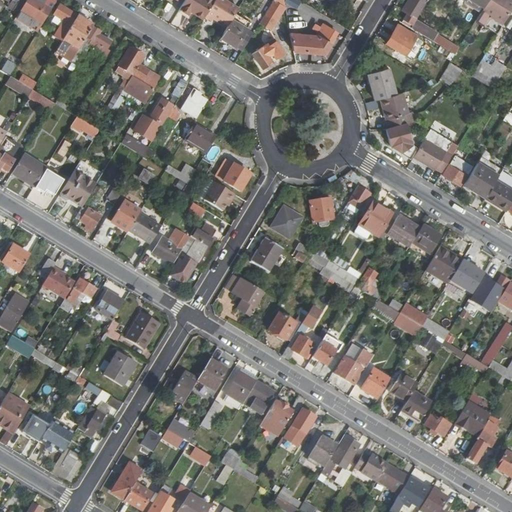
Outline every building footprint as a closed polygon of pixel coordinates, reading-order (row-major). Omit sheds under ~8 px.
[(25,0),(23,4),(21,7),(43,21),(51,9),(45,5),(47,0),(25,0)] [(49,0),(47,0),(45,5),(51,9),(54,3),(49,0)] [(213,0),(184,0),(180,9),(188,14),(190,10),(202,18),(204,16),(213,0)] [(237,8),(225,0),(213,0),(204,16),(212,20),(215,16),(227,24),(237,8)] [(410,0),(405,10),(409,13),(403,22),(411,27),(416,20),(428,0),(410,0)] [(511,0),(486,0),(483,7),(482,8),(481,10),(503,23),(504,22),(511,8),(511,0)] [(58,5),(52,14),(61,20),(52,35),(59,40),(74,15),(58,5)] [(268,6),(259,21),(270,28),(279,12),(268,6)] [(234,13),(220,36),(242,50),(252,33),(245,29),(248,22),(234,13)] [(76,15),(62,40),(67,43),(62,52),(72,58),(61,77),(67,81),(79,62),(73,59),(87,36),(88,37),(87,39),(90,41),(88,44),(106,56),(109,51),(106,49),(110,42),(98,34),(99,32),(92,27),(93,26),(76,15)] [(437,33),(419,22),(414,29),(433,40),(437,33)] [(289,34),(293,51),(323,54),(324,55),(336,33),(323,25),(316,38),(289,34)] [(386,44),(405,56),(417,37),(398,25),(386,44)] [(62,40),(56,49),(62,52),(67,43),(62,40)] [(267,43),(252,53),(262,68),(272,62),(268,56),(273,53),(276,57),(284,51),(276,40),(268,45),(267,43)] [(437,50),(451,59),(454,54),(440,45),(437,50)] [(130,49),(115,72),(125,78),(128,80),(131,76),(141,82),(147,71),(137,65),(142,57),(130,49)] [(405,64),(414,70),(417,65),(408,59),(405,64)] [(448,62),(440,80),(453,85),(461,68),(448,62)] [(479,63),(471,76),(492,89),(505,68),(495,62),(490,69),(479,63)] [(367,75),(373,101),(378,100),(379,100),(394,96),(388,70),(367,75)] [(147,71),(141,82),(149,86),(154,76),(147,71)] [(128,80),(123,89),(145,103),(153,89),(141,82),(131,76),(128,80)] [(181,79),(172,93),(179,97),(181,93),(187,83),(181,79)] [(187,83),(181,93),(187,97),(194,86),(187,83)] [(32,89),(28,96),(50,110),(54,103),(32,89)] [(511,100),(492,89),(481,107),(490,112),(498,99),(511,107),(511,105),(511,100)] [(188,102),(191,104),(180,123),(188,128),(208,95),(200,90),(196,97),(191,95),(189,99),(190,99),(188,102)] [(394,96),(379,100),(380,109),(381,109),(383,121),(384,121),(385,128),(386,128),(386,130),(387,129),(406,123),(419,119),(416,110),(412,111),(406,93),(394,96)] [(118,110),(123,98),(114,94),(109,106),(118,110)] [(175,104),(168,115),(175,120),(182,108),(175,104)] [(76,117),(68,129),(75,133),(82,120),(76,117)] [(150,140),(158,127),(142,117),(134,130),(150,140)] [(383,141),(411,159),(418,147),(413,145),(406,123),(387,129),(386,130),(386,128),(379,129),(383,141)] [(184,139),(206,152),(215,137),(194,124),(184,139)] [(418,148),(413,157),(435,170),(436,168),(441,171),(457,146),(446,139),(429,129),(418,148)] [(124,137),(121,144),(143,157),(145,153),(129,143),(130,141),(124,137)] [(220,142),(214,152),(215,152),(223,157),(229,148),(220,142)] [(454,156),(443,175),(459,185),(471,167),(462,161),(466,153),(456,147),(452,154),(454,156)] [(12,148),(7,156),(15,160),(20,152),(12,148)] [(475,148),(469,157),(477,162),(483,153),(475,148)] [(215,152),(209,163),(212,165),(217,167),(224,157),(223,157),(215,152)] [(0,170),(1,169),(8,172),(15,160),(7,156),(3,153),(1,156),(0,155),(0,170)] [(23,154),(13,171),(20,176),(18,178),(34,188),(45,168),(23,154)] [(224,161),(220,167),(228,172),(232,166),(224,161)] [(228,172),(222,181),(239,192),(250,174),(233,163),(232,166),(228,172)] [(477,163),(463,186),(471,191),(473,188),(485,196),(496,179),(498,176),(477,163)] [(148,164),(140,177),(149,183),(154,176),(150,173),(153,168),(148,164)] [(165,171),(187,184),(196,169),(190,165),(183,176),(168,166),(165,171)] [(219,166),(213,176),(222,181),(228,172),(220,167),(219,166)] [(47,170),(35,188),(44,193),(45,190),(54,196),(63,181),(47,170)] [(82,208),(96,185),(74,171),(60,194),(61,198),(66,201),(69,200),(71,198),(73,199),(72,201),(82,208)] [(511,189),(496,179),(485,196),(507,210),(511,201),(511,189)] [(159,192),(172,199),(181,184),(176,180),(170,190),(163,185),(159,192)] [(213,182),(203,199),(222,211),(226,205),(228,202),(230,203),(235,195),(213,182)] [(115,187),(106,200),(114,205),(122,191),(115,187)] [(357,187),(347,203),(358,210),(366,199),(369,200),(372,196),(357,187)] [(307,203),(310,224),(317,223),(318,229),(328,227),(327,221),(333,220),(330,199),(307,203)] [(111,222),(129,231),(141,212),(124,201),(111,222)] [(194,203),(191,210),(201,216),(205,210),(194,203)] [(372,203),(359,225),(369,230),(378,236),(388,220),(392,215),(372,203)] [(83,206),(78,215),(76,218),(87,225),(85,228),(92,232),(103,214),(89,206),(87,209),(83,206)] [(283,207),(270,227),(288,238),(301,218),(283,207)] [(139,213),(129,231),(137,237),(138,235),(144,239),(144,240),(151,245),(162,226),(139,213)] [(394,223),(387,234),(408,247),(415,235),(419,229),(398,216),(394,223)] [(182,250),(180,253),(185,256),(188,251),(200,258),(218,227),(206,220),(199,231),(196,230),(192,237),(190,236),(182,250)] [(394,223),(388,220),(378,236),(383,240),(387,234),(394,223)] [(359,225),(354,232),(364,238),(369,230),(359,225)] [(415,235),(434,246),(440,237),(421,225),(419,229),(415,235)] [(163,238),(154,253),(173,265),(176,258),(182,250),(163,238)] [(265,240),(251,262),(268,273),(282,250),(265,240)] [(294,250),(306,257),(316,263),(314,253),(298,243),(294,250)] [(13,244),(3,259),(20,270),(30,255),(13,244)] [(439,248),(425,270),(448,284),(449,282),(461,262),(462,261),(439,248)] [(291,255),(303,262),(306,257),(294,250),(291,255)] [(180,253),(176,258),(178,260),(169,275),(176,280),(181,283),(186,282),(188,277),(200,258),(188,251),(185,256),(180,253)] [(49,258),(42,270),(49,274),(54,267),(56,263),(49,258)] [(332,273),(355,286),(357,282),(359,280),(328,261),(324,267),(332,273)] [(461,262),(449,282),(472,295),(484,275),(461,262)] [(49,274),(43,284),(65,298),(68,294),(75,283),(65,276),(60,273),(61,271),(54,267),(49,274)] [(324,267),(321,272),(329,278),(329,277),(332,273),(324,267)] [(355,286),(376,299),(381,292),(371,286),(378,274),(368,268),(359,283),(357,282),(355,286)] [(329,277),(352,290),(355,286),(332,273),(329,277)] [(497,283),(506,286),(509,278),(500,274),(497,283)] [(242,300),(237,308),(249,315),(262,294),(232,275),(224,288),(242,300)] [(80,279),(70,296),(76,299),(81,302),(85,295),(90,298),(96,289),(80,279)] [(476,292),(491,301),(485,310),(490,313),(503,290),(484,279),(476,292)] [(511,285),(509,283),(498,301),(511,309),(511,285)] [(107,291),(100,303),(103,305),(99,311),(113,320),(124,302),(107,291)] [(355,292),(348,304),(361,312),(364,307),(357,302),(360,295),(355,292)] [(65,298),(60,307),(68,312),(76,299),(70,296),(68,294),(65,298)] [(386,305),(390,308),(393,303),(383,297),(379,301),(386,305)] [(12,298),(0,317),(0,327),(11,335),(18,325),(15,323),(27,304),(19,299),(18,302),(12,298)] [(372,307),(381,313),(386,305),(379,301),(376,299),(372,307)] [(405,302),(399,313),(406,317),(399,328),(414,337),(427,315),(405,302)] [(381,313),(394,320),(399,313),(390,308),(386,305),(381,313)] [(289,343),(281,355),(287,359),(291,351),(303,358),(312,344),(300,336),(306,326),(309,328),(319,311),(311,306),(299,326),(289,343)] [(139,312),(124,337),(142,348),(157,323),(139,312)] [(267,330),(289,343),(299,326),(278,313),(267,330)] [(422,327),(444,340),(448,333),(426,319),(422,327)] [(499,333),(483,359),(490,363),(491,360),(511,326),(507,323),(500,333),(499,333)] [(102,326),(96,337),(100,340),(104,334),(108,328),(109,326),(106,325),(104,328),(102,326)] [(104,334),(116,342),(120,336),(108,328),(104,334)] [(426,333),(419,345),(427,350),(427,349),(435,354),(441,344),(442,343),(426,333)] [(37,344),(28,338),(25,343),(34,349),(37,344)] [(321,341),(312,356),(326,365),(336,350),(321,341)] [(450,344),(448,348),(456,354),(459,349),(450,344)] [(466,354),(459,349),(455,355),(463,359),(466,354)] [(344,358),(334,374),(351,385),(370,356),(362,351),(353,364),(344,358)] [(117,352),(103,374),(121,385),(135,363),(117,352)] [(45,357),(42,363),(58,371),(61,365),(45,357)] [(210,358),(198,379),(197,380),(213,390),(223,375),(221,373),(225,367),(210,358)] [(487,367),(510,381),(511,377),(511,360),(506,370),(491,360),(490,363),(487,367)] [(83,368),(78,376),(83,378),(88,371),(83,368)] [(69,370),(65,377),(74,382),(76,379),(78,376),(69,370)] [(360,389),(377,400),(389,380),(373,370),(360,389)] [(185,371),(171,396),(183,403),(197,380),(198,379),(185,371)] [(239,371),(226,393),(242,402),(248,393),(256,381),(239,371)] [(389,392),(406,402),(411,393),(417,384),(400,374),(389,392)] [(76,379),(84,384),(86,381),(83,378),(78,376),(76,379)] [(256,381),(248,393),(267,404),(275,391),(256,380),(256,381)] [(86,389),(81,397),(92,404),(97,395),(86,389)] [(406,402),(401,411),(419,421),(429,404),(411,393),(406,402)] [(6,395),(0,404),(0,425),(7,430),(7,429),(13,433),(27,410),(13,402),(14,400),(6,395)] [(298,395),(292,405),(299,409),(305,399),(298,395)] [(106,403),(115,409),(119,403),(109,397),(106,403)] [(274,399),(266,413),(259,424),(278,436),(288,420),(293,411),(274,399)] [(205,414),(213,419),(222,405),(214,400),(205,414)] [(467,400),(453,422),(476,436),(479,430),(490,414),(467,400)] [(90,407),(76,429),(90,438),(104,415),(90,407)] [(315,417),(302,409),(283,440),(296,448),(315,417)] [(208,427),(213,419),(205,414),(200,423),(208,427)] [(432,415),(425,427),(443,437),(450,426),(432,415)] [(32,416),(21,433),(37,443),(38,441),(47,426),(32,416)] [(47,426),(38,441),(43,443),(42,444),(42,449),(49,453),(53,451),(53,450),(61,454),(64,450),(70,439),(48,425),(47,426)] [(149,428),(139,443),(153,452),(162,437),(149,428)] [(7,430),(0,440),(0,443),(5,446),(13,433),(7,429),(7,430)] [(471,444),(466,451),(469,453),(464,459),(474,465),(486,445),(485,445),(490,437),(479,430),(476,436),(474,438),(476,440),(473,445),(471,444)] [(168,431),(161,442),(169,447),(175,436),(168,431)] [(359,444),(346,436),(344,434),(338,445),(328,461),(325,466),(331,470),(335,463),(344,468),(349,460),(359,444)] [(321,435),(308,456),(325,467),(325,466),(328,461),(338,445),(321,435)] [(190,454),(204,463),(209,456),(195,447),(190,454)] [(64,450),(55,465),(72,476),(79,465),(75,463),(78,458),(71,454),(68,458),(66,457),(69,452),(64,450)] [(511,456),(505,452),(495,469),(511,479),(511,476),(511,456)] [(363,453),(355,466),(362,470),(361,471),(377,480),(387,463),(379,458),(377,460),(371,455),(370,457),(363,453)] [(232,469),(238,460),(227,454),(222,462),(232,469)] [(116,482),(119,484),(112,494),(123,501),(133,484),(141,472),(127,463),(116,482)] [(387,463),(377,480),(376,481),(398,494),(409,477),(409,476),(387,463)] [(232,469),(246,477),(249,472),(236,464),(232,469)] [(342,471),(337,481),(343,485),(349,475),(342,471)] [(249,472),(246,477),(255,482),(258,478),(249,472)] [(409,477),(398,494),(390,508),(396,511),(398,511),(407,498),(413,502),(414,500),(421,503),(429,490),(409,477)] [(133,484),(123,501),(139,511),(150,495),(133,484)] [(180,487),(173,498),(181,504),(186,496),(188,492),(180,487)] [(434,490),(421,510),(424,511),(443,511),(440,510),(447,498),(434,490)] [(154,503),(148,511),(161,511),(167,501),(161,497),(157,495),(152,502),(154,503)] [(181,504),(176,511),(206,511),(208,510),(186,496),(181,504)] [(287,510),(290,504),(277,496),(273,502),(287,510)] [(315,511),(318,509),(304,500),(299,509),(303,511),(315,511)]
